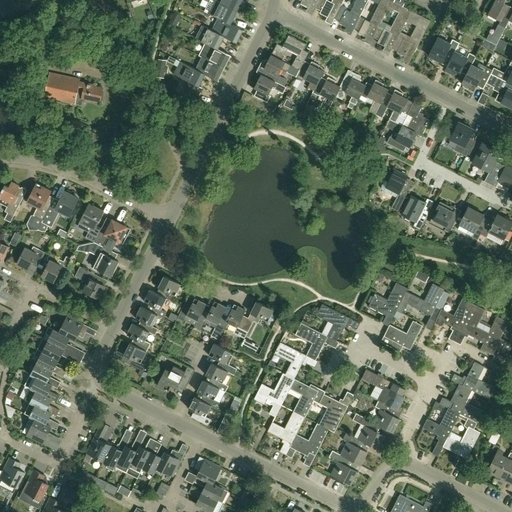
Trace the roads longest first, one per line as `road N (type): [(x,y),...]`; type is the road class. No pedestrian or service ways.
road 1 (residential): [(113,328),(35,288),(3,350),(6,440),(56,465),(99,379)]
road 2 (residential): [(511,130),(274,12)]
road 3 (residential): [(408,464),(389,467),(369,498),(342,505),(202,435)]
road 4 (residential): [(168,218),(274,12)]
road 5 (residential): [(168,218),(75,171),(0,156)]
road 6 (residential): [(511,207),(418,159),(430,135)]
